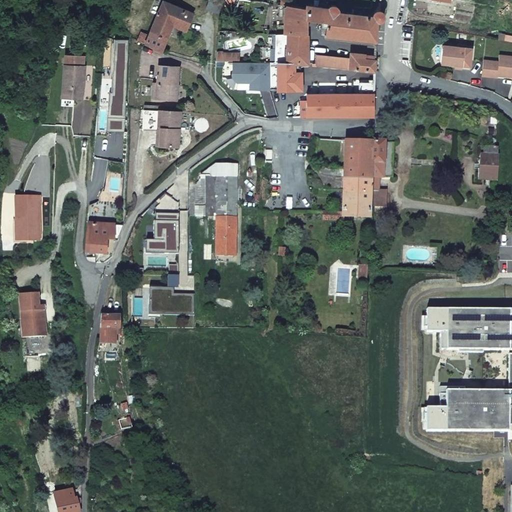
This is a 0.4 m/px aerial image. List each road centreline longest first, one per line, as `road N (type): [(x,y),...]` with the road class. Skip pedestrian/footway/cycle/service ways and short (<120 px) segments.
road 1 (residential): [(88,511),(90,354),(104,280),(136,208),(242,124),(377,122),(385,76)]
road 2 (residential): [(511,112),(475,94),(385,76)]
